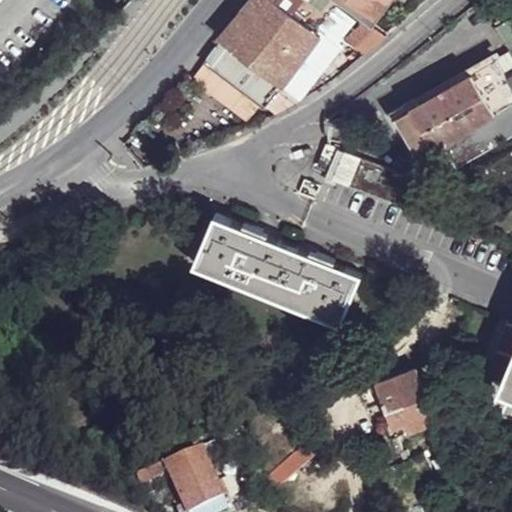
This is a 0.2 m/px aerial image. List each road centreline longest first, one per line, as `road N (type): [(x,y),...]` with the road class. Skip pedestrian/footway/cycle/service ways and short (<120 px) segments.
road 1 (residential): [(460,0),(323,108),(254,149),(200,168),(103,177),(67,158)]
road 2 (secondary): [(217,0),(67,158)]
